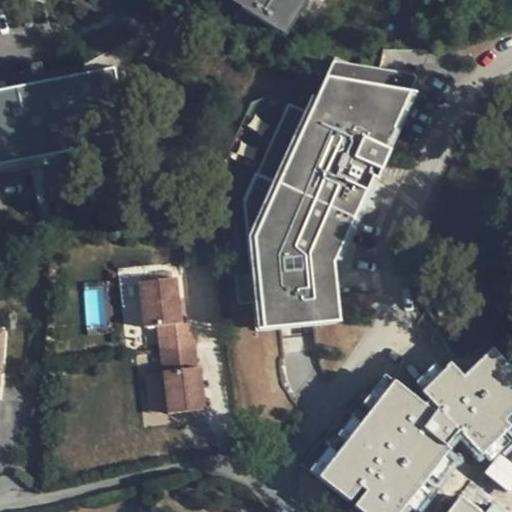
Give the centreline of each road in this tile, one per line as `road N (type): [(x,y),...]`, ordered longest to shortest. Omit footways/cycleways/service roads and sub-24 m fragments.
road 1 (unclassified): [(299,345),(308,396),(330,409),(376,367),(399,296),(413,184),(475,86),(511,63)]
road 2 (residential): [(310,511),(277,484),(220,466),(170,467),(0,505)]
